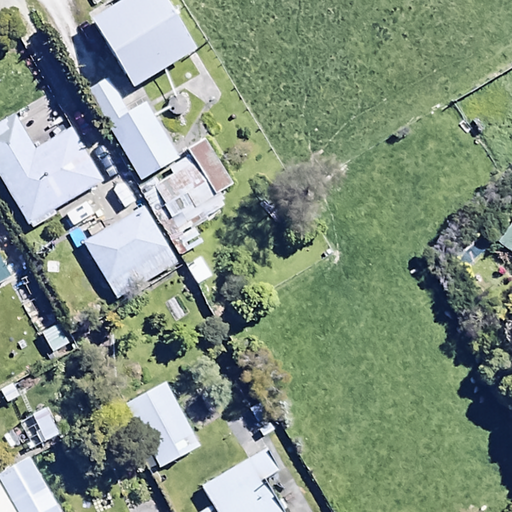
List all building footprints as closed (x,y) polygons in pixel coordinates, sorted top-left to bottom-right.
[(158,0),(117,0),(84,20),(126,88),(189,50),(158,0)] [(103,79),(82,93),(139,184),(176,160),(142,106),(126,115),(103,79)] [(12,115),(0,122),(0,184),(27,232),(51,218),(49,213),(100,183),(69,130),(33,151),(12,115)] [(200,141),(183,151),(211,200),(229,189),(200,141)] [(174,267),(138,209),(78,246),(114,304),(174,267)] [(511,258),(511,217),(493,245),(511,258)] [(198,453),(161,384),(124,405),(159,473),(198,453)] [(261,452),(198,489),(211,511),(279,511),(261,481),(274,473),(261,452)] [(63,511),(30,455),(0,472),(0,488),(13,511),(63,511)] [(0,511),(9,511),(0,495),(0,511)] [(303,511),(298,503),(285,511),(303,511)]
